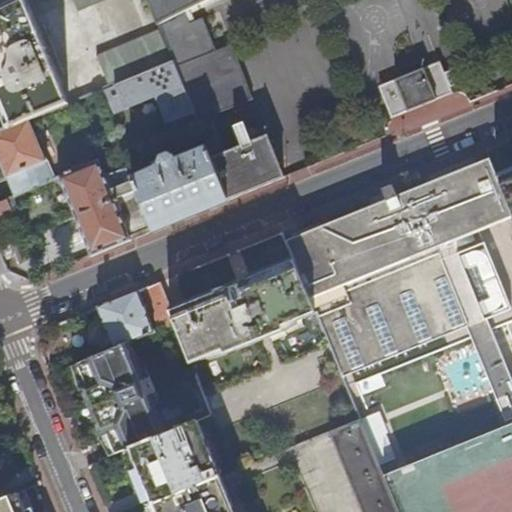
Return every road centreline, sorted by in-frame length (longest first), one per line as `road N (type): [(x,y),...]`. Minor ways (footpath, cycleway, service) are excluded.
road 1 (residential): [(511,112),(0,317)]
road 2 (residential): [(79,511),(0,320)]
